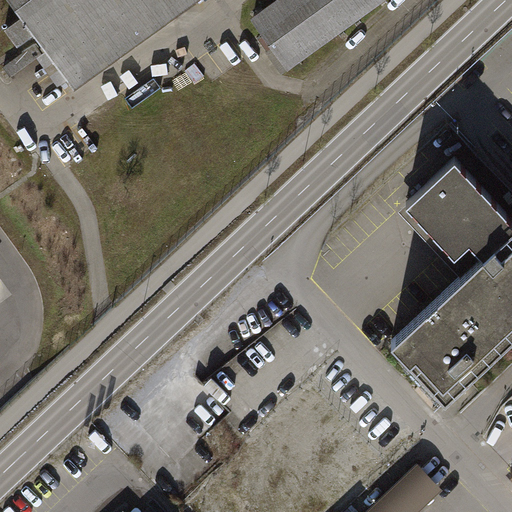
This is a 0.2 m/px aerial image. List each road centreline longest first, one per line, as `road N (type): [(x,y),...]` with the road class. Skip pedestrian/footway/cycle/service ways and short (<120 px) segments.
road 1 (secondary): [(0,478),(511,2)]
road 2 (unknown): [(123,433),(204,331),(298,256)]
